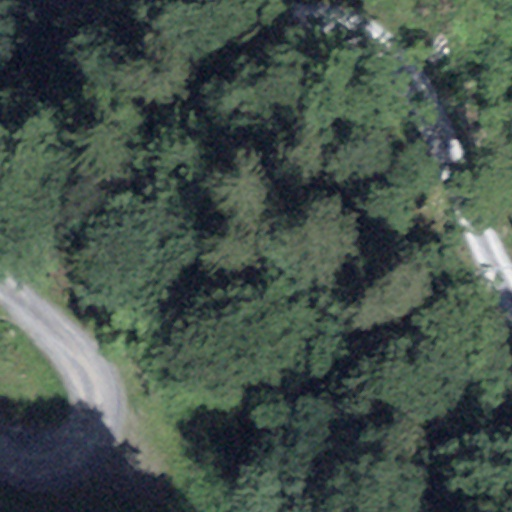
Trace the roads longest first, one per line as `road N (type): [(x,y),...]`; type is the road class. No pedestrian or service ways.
road 1 (track): [(0,279),(84,364),(102,400),(100,434),(82,456),(48,471),(0,454)]
road 2 (track): [(511,59),(388,0)]
